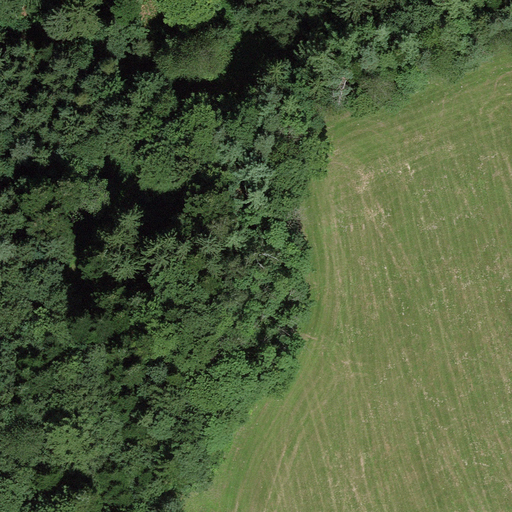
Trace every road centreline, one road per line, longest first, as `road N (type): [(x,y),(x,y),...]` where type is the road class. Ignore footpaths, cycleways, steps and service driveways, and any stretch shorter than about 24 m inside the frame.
road 1 (track): [(0,24),(202,93),(434,0)]
road 2 (track): [(202,93),(44,309),(0,343)]
